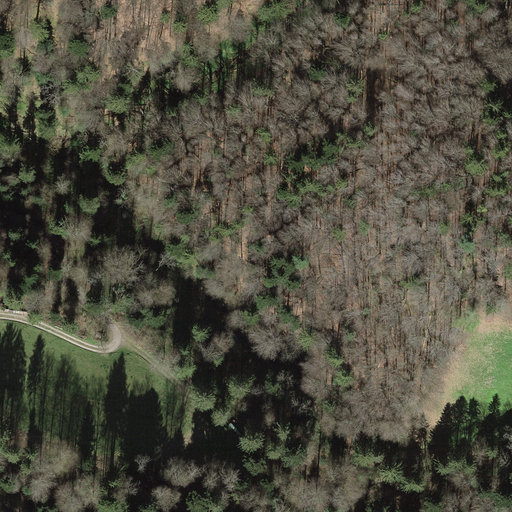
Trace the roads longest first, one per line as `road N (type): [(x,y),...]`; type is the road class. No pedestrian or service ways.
road 1 (track): [(271,511),(221,418),(117,337),(76,296),(34,218),(0,202)]
road 2 (track): [(0,315),(101,349),(117,337)]
